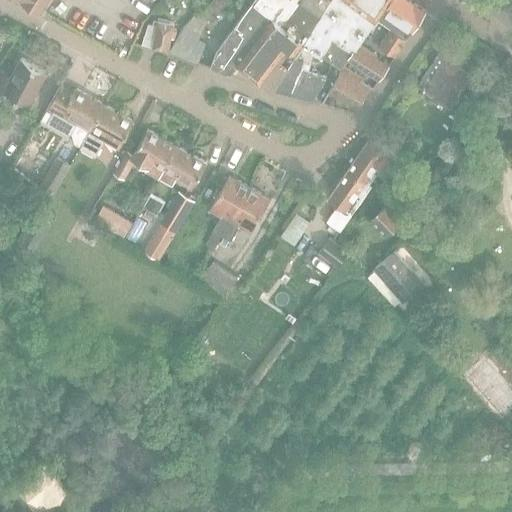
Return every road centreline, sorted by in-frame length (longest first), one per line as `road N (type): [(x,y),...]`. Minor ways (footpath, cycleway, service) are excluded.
road 1 (residential): [(0,2),(187,102)]
road 2 (residential): [(351,126),(203,75),(187,102)]
road 3 (residential): [(187,102),(288,157),(321,151),(351,126)]
road 4 (residential): [(351,126),(441,0)]
